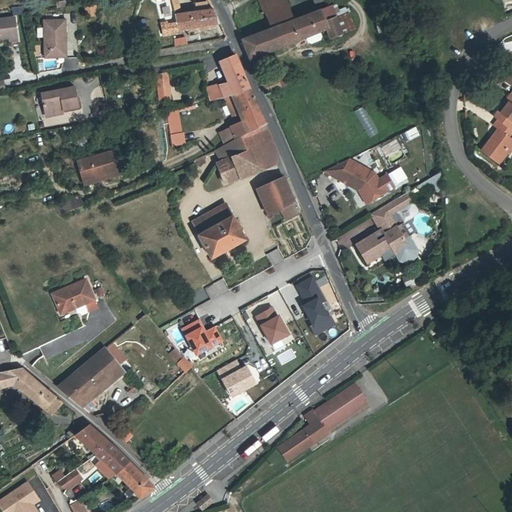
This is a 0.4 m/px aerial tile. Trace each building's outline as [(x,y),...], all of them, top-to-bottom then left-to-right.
[(155,0),(159,14),(175,12),(171,0),(155,0)] [(263,0),(261,1),(271,29),(295,21),(287,0),(263,0)] [(219,23),(214,9),(208,10),(207,2),(196,3),(197,12),(176,15),(177,23),(168,25),(168,21),(161,23),(163,33),(219,23)] [(388,31),(381,3),(371,5),(375,19),(378,34),(388,31)] [(84,6),(85,17),(96,16),(95,5),(84,6)] [(325,22),(336,18),(331,7),(321,11),(325,22)] [(242,39),(251,59),(306,37),(319,32),(327,29),(331,38),(342,34),(336,18),(325,22),(321,11),(295,21),(271,29),(242,39)] [(336,18),(342,34),(353,30),(347,14),(336,18)] [(15,17),(0,19),(0,39),(9,38),(9,41),(18,40),(15,17)] [(45,57),(66,57),(65,20),(44,21),(45,57)] [(321,36),(319,32),(306,37),(308,42),(311,43),(320,39),(321,36)] [(207,88),(210,101),(243,92),(251,89),(236,55),(221,61),(230,83),(220,85),(207,88)] [(258,75),(260,82),(277,76),(274,69),(258,75)] [(160,99),(170,98),(167,74),(157,75),(160,99)] [(260,82),(265,93),(278,88),(280,87),(287,84),(284,77),(279,80),(277,76),(260,82)] [(45,114),(47,113),(60,111),(79,107),(75,87),(41,94),(45,114)] [(239,110),(257,102),(251,89),(243,92),(224,98),(231,116),(240,112),(239,110)] [(511,93),(494,117),(498,120),(510,129),(511,126),(511,93)] [(239,110),(240,112),(244,119),(260,110),(257,102),(239,110)] [(181,113),(195,109),(193,104),(179,108),(181,113)] [(378,132),(363,106),(354,111),(369,137),(378,132)] [(229,129),(235,140),(251,131),(264,124),(266,123),(260,110),(244,119),(229,127),(229,129)] [(178,115),(167,118),(173,145),(184,142),(178,115)] [(511,139),(510,138),(511,135),(511,130),(510,129),(498,120),(494,126),(498,129),(482,151),(498,163),(508,151),(507,151),(511,143),(511,139)] [(264,124),(251,131),(258,148),(264,169),(276,164),(277,153),(264,124)] [(419,134),(415,127),(406,131),(410,138),(419,134)] [(219,135),(225,146),(235,140),(229,129),(219,135)] [(220,161),(258,148),(251,131),(235,140),(225,146),(216,151),(220,161)] [(245,176),(264,169),(258,148),(220,161),(217,163),(225,184),(240,178),(245,176)] [(94,175),(95,178),(119,172),(113,150),(78,160),(83,178),(94,175)] [(206,163),(204,157),(195,161),(197,166),(206,163)] [(348,159),(324,171),(358,190),(360,187),(364,188),(371,200),(386,191),(378,178),(375,174),(348,159)] [(119,172),(95,178),(96,182),(120,175),(119,172)] [(441,172),(418,186),(421,191),(429,187),(431,189),(434,190),(436,191),(438,191),(442,190),(441,172)] [(378,178),(386,191),(394,186),(386,173),(378,178)] [(329,186),(325,174),(311,180),(316,191),(329,186)] [(96,182),(95,178),(94,175),(83,178),(85,185),(96,182)] [(280,208),(294,199),(284,177),(257,189),(269,215),(280,208)] [(360,187),(358,190),(366,203),(371,200),(364,188),(360,187)] [(385,250),(390,246),(395,255),(399,260),(401,262),(404,264),(410,263),(412,262),(414,260),(415,258),(417,255),(417,253),(416,248),(408,234),(410,233),(403,223),(405,221),(397,208),(412,199),(407,191),(371,213),(381,229),(357,244),(368,262),(380,255),(386,251),(385,250)] [(52,204),(61,215),(82,206),(80,195),(52,204)] [(280,208),(284,215),(299,206),(296,199),(294,199),(280,208)] [(213,227),(225,251),(246,239),(226,204),(206,215),(213,227)] [(286,218),(301,210),(299,206),(284,215),(286,218)] [(213,227),(206,215),(194,222),(199,235),(212,258),(223,252),(225,251),(213,227)] [(405,221),(403,223),(410,233),(410,234),(417,230),(410,219),(405,221)] [(395,255),(390,246),(385,250),(386,251),(380,255),(384,261),(395,255)] [(274,266),(284,259),(276,247),(266,254),(274,266)] [(416,272),(405,277),(409,285),(420,280),(416,272)] [(301,304),(313,325),(330,316),(322,302),(326,300),(312,275),(295,285),(304,303),(301,304)] [(53,293),(60,310),(74,304),(75,306),(77,310),(81,312),(81,314),(97,307),(94,300),(94,299),(86,279),(53,293)] [(209,298),(228,290),(223,279),(205,287),(209,298)] [(74,304),(60,310),(61,312),(75,306),(74,304)] [(273,306),(255,316),(271,344),(290,333),(278,313),(277,313),(273,306)] [(199,318),(181,328),(195,355),(223,341),(215,325),(205,330),(199,318)] [(133,364),(114,340),(105,348),(124,372),(133,364)] [(124,372),(105,348),(58,387),(81,407),(83,406),(92,398),(124,372)] [(178,362),(184,357),(176,348),(170,353),(178,362)] [(186,372),(191,366),(184,357),(178,362),(186,372)] [(236,359),(216,371),(231,397),(257,383),(246,363),(241,366),(236,359)] [(20,368),(1,372),(19,387),(30,395),(48,413),(63,404),(20,368)] [(0,372),(0,390),(19,387),(1,372),(0,372)] [(287,461),(329,432),(328,430),(367,403),(369,402),(356,383),(314,412),(313,410),(304,416),(311,426),(278,448),(287,461)] [(97,404),(92,398),(83,406),(89,411),(93,408),(95,406),(97,404)] [(328,430),(329,432),(331,434),(370,407),(367,403),(328,430)] [(94,452),(96,454),(109,443),(89,425),(76,435),(94,452)] [(109,443),(96,454),(102,460),(117,474),(130,462),(119,452),(109,443)] [(97,466),(110,478),(117,474),(102,460),(97,466)] [(130,462),(117,474),(141,498),(153,489),(153,486),(130,462)] [(59,470),(53,475),(57,481),(64,477),(59,470)] [(82,479),(79,475),(75,477),(72,472),(57,482),(57,484),(66,490),(82,479)] [(0,506),(3,511),(37,511),(32,504),(39,499),(28,483),(0,501),(0,506)] [(208,495),(198,503),(202,509),(212,501),(208,495)] [(70,506),(73,511),(85,511),(87,511),(79,500),(70,506)]
